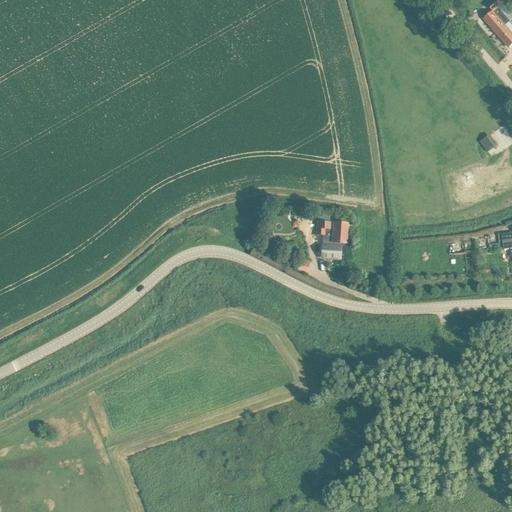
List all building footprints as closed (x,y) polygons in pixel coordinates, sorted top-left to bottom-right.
[(496,33),(509,22),(511,19),(511,14),(503,4),(505,2),(503,0),(493,0),(487,5),(492,12),(484,19),(496,33)] [(509,48),(511,44),(511,25),(509,22),(496,33),(509,48)] [(498,128),(506,146),(511,143),(511,123),(511,122),(498,128)] [(487,153),(497,145),(490,135),(480,143),(487,153)] [(346,245),(347,224),(333,223),(334,216),(318,215),(316,235),(323,235),(322,258),(339,259),(340,244),(346,245)] [(264,247),(274,241),(268,230),(258,237),(264,247)] [(511,233),(504,235),(505,241),(502,241),(504,251),(510,250),(511,256),(511,233)]
